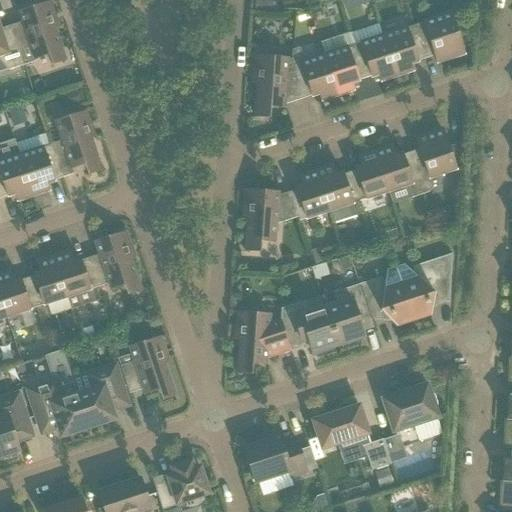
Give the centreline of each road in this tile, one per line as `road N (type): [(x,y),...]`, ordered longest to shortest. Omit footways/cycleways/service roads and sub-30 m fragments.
road 1 (residential): [(221,163),(498,80)]
road 2 (residential): [(213,425),(483,335)]
road 3 (residential): [(483,335),(498,80)]
road 4 (residential): [(0,493),(213,425)]
road 5 (residential): [(199,378),(221,163)]
road 6 (residential): [(136,195),(70,0)]
road 7 (residential): [(199,378),(136,195)]
road 8 (residential): [(471,511),(483,335)]
road 9 (residential): [(221,163),(231,0)]
road 10 (residential): [(0,241),(136,195)]
